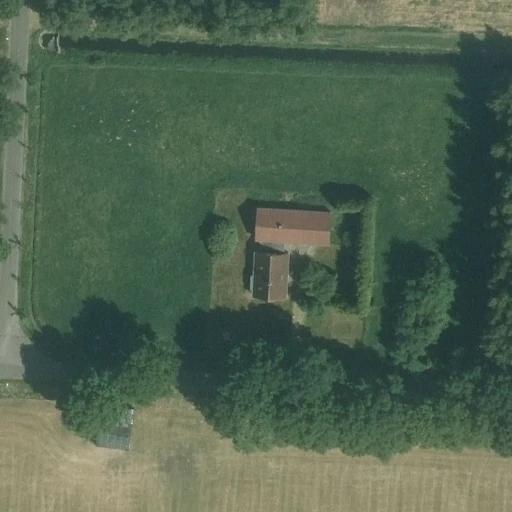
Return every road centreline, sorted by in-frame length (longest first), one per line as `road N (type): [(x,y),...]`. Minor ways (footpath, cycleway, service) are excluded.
road 1 (unclassified): [(8,369),(511,396)]
road 2 (unclassified): [(8,369),(25,0)]
